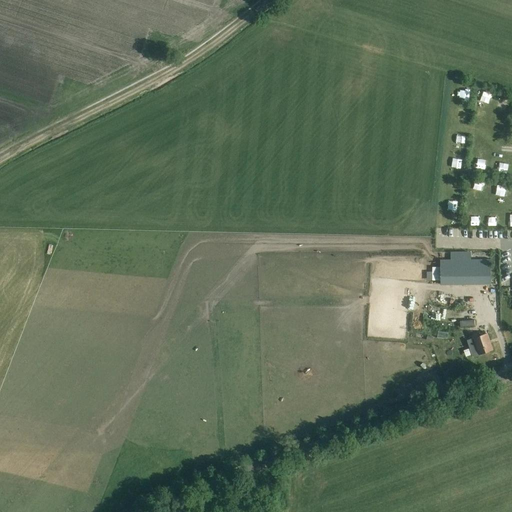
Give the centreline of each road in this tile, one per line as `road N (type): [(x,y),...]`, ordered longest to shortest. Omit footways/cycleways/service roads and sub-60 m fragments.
road 1 (unclassified): [(147,511),(511,377)]
road 2 (track): [(0,160),(172,72),(272,0)]
